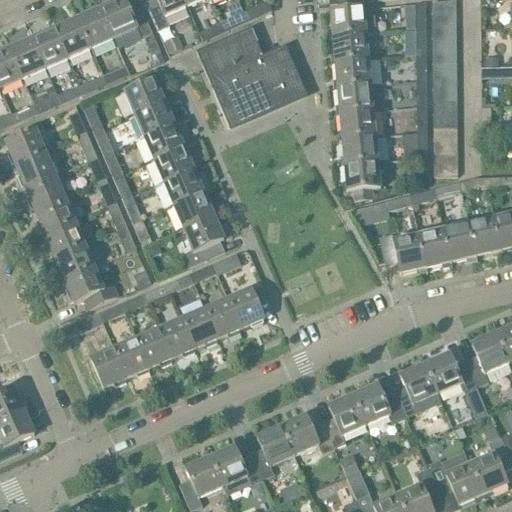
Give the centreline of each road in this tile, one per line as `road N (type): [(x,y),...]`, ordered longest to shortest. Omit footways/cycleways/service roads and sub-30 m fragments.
road 1 (unclassified): [(73,462),(403,319),(511,292)]
road 2 (unclassified): [(73,462),(21,337)]
